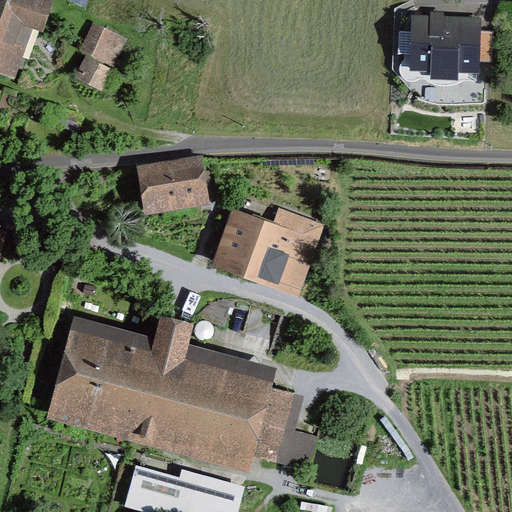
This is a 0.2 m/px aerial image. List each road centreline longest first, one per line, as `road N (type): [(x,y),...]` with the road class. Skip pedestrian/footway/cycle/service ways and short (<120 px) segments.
road 1 (track): [(453,511),(314,314),(103,244),(62,213),(54,162)]
road 2 (residential): [(511,156),(221,147),(0,166)]
